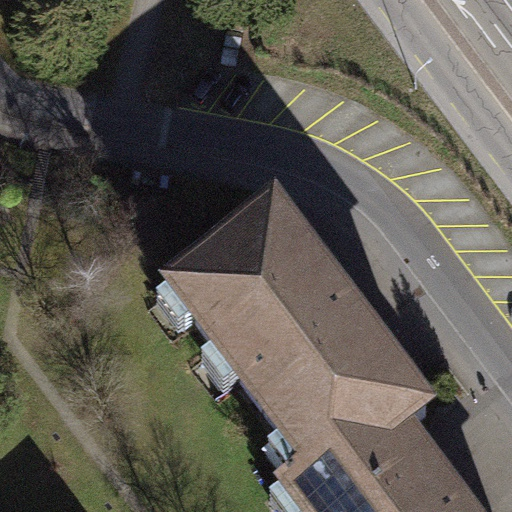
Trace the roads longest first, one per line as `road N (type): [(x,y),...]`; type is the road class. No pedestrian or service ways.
road 1 (residential): [(0,57),(71,108),(366,170),(511,353)]
road 2 (secondary): [(397,0),(511,151)]
